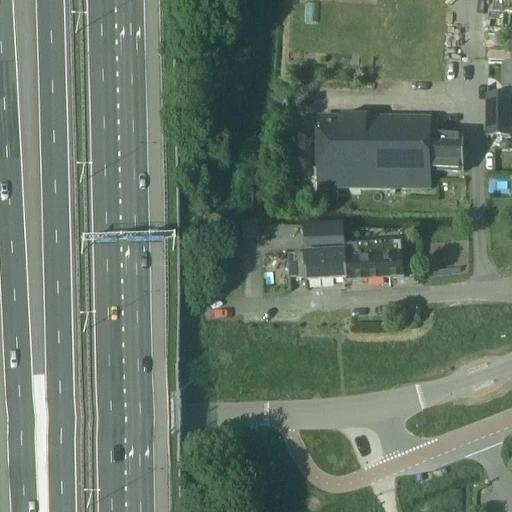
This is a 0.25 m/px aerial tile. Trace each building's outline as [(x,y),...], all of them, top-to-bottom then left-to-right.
[(487,138),(510,138),(510,97),(508,97),(489,97),(487,97),(487,138)] [(429,138),(429,121),(319,120),(318,189),(430,190),(430,172),(446,173),(446,139),(429,138)] [(463,174),(463,142),(463,139),(446,139),(446,173),(463,174)] [(258,224),(243,225),(243,239),(258,239),(258,224)] [(347,283),(344,241),(304,243),(305,258),(323,257),(323,261),(304,262),(306,284),(346,281),(346,283),(347,283)] [(404,280),(401,245),(345,248),(344,241),(347,283),(404,280)]
